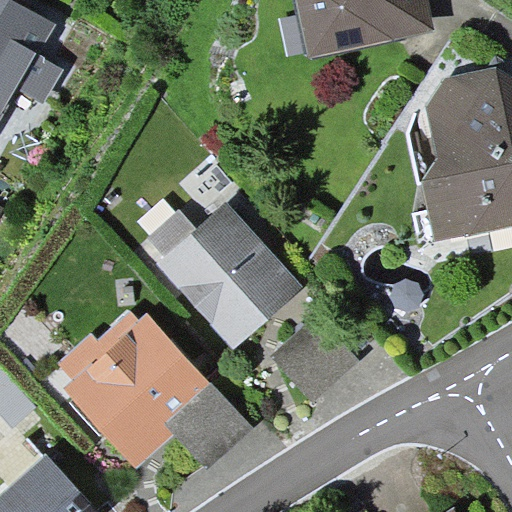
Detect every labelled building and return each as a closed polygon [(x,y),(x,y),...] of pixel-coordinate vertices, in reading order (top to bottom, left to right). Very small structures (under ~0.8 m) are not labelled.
[(56,20),(20,0),(0,0),(0,114),(17,86),(44,101),(65,66),(38,50),(56,20)] [(293,0),(304,54),(438,28),(432,0),(293,0)] [(511,83),(491,71),(421,182),(431,236),(511,221),(511,83)] [(220,205),(156,263),(233,354),(301,287),(220,205)] [(148,309),(64,385),(137,465),(221,388),(148,309)] [(316,315),(267,356),(310,406),(354,358),(316,315)] [(0,490),(0,511),(102,511),(103,511),(47,449),(0,490)]
